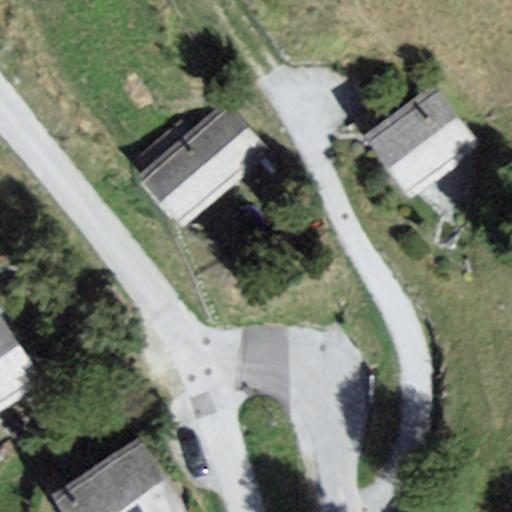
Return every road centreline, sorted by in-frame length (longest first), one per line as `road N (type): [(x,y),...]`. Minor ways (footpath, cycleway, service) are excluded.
road 1 (residential): [(348,511),(384,500),(413,465),(424,408),(415,352),(273,86)]
road 2 (residential): [(0,122),(184,383)]
road 3 (residential): [(184,383),(260,365),(311,377),(330,432),(330,511)]
road 4 (residential): [(184,383),(232,477),(239,511)]
